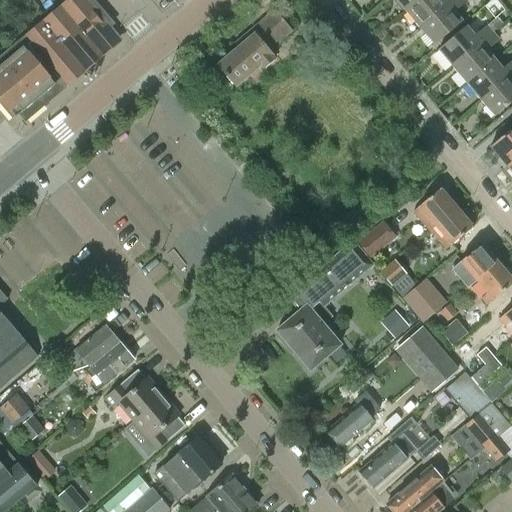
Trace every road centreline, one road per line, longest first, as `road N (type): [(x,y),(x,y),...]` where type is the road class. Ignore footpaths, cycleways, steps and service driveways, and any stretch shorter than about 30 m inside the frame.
road 1 (tertiary): [(324,511),(26,159)]
road 2 (residential): [(511,230),(318,0)]
road 3 (tertiary): [(26,159),(215,0)]
